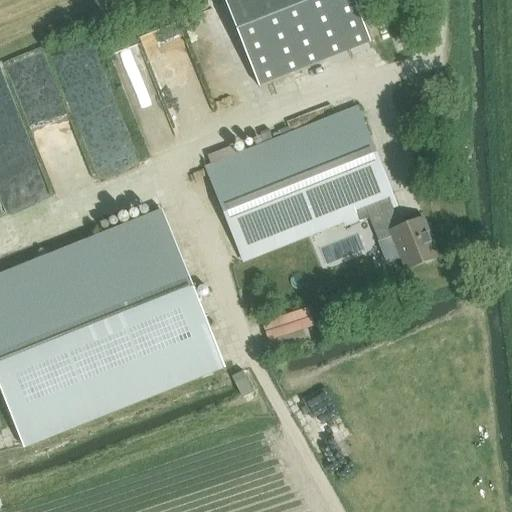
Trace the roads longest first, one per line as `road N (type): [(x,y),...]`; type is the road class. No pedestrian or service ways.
road 1 (track): [(343,511),(233,319),(177,156),(0,232)]
road 2 (track): [(177,156),(437,58),(439,27)]
